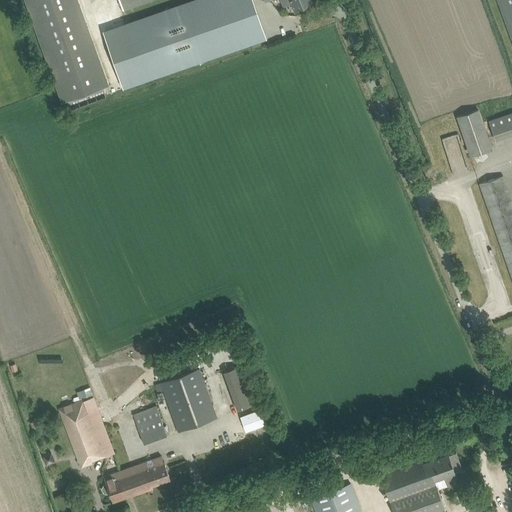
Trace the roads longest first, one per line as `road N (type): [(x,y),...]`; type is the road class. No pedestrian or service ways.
road 1 (unclassified): [(504,395),(340,0)]
road 2 (unclassified): [(160,511),(504,395)]
